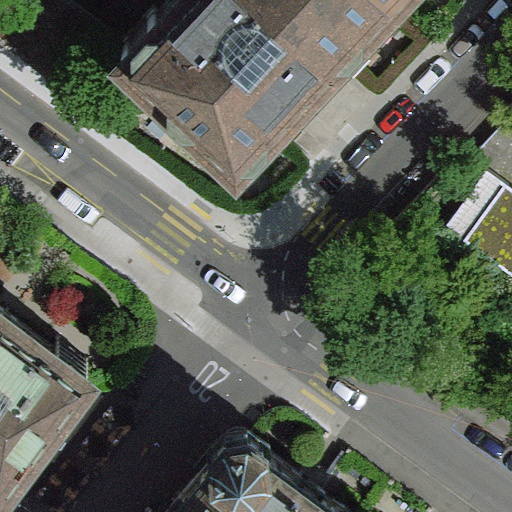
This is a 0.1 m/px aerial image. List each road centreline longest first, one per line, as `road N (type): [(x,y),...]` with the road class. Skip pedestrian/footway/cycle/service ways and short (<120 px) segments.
road 1 (residential): [(258,311),(344,207),(511,38)]
road 2 (residential): [(0,105),(258,311)]
road 3 (residential): [(258,311),(511,499)]
road 4 (residential): [(258,311),(105,511)]
